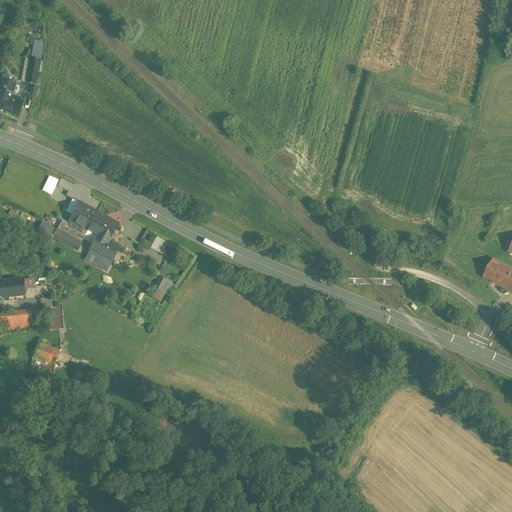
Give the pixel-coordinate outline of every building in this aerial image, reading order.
[(47,34),(48,16),(48,11),(39,11),(38,16),(27,14),(25,21),(33,23),(31,33),(47,34)] [(40,61),(31,59),(26,83),(36,85),(40,61)] [(16,85),(1,80),(0,84),(0,109),(19,115),(24,98),(25,92),(14,88),(16,85)] [(98,213),(80,203),(70,221),(84,229),(81,233),(85,235),(88,231),(98,213)] [(118,225),(98,213),(88,231),(85,235),(81,243),(88,231),(98,237),(90,252),(106,260),(107,258),(113,261),(120,248),(109,242),(118,225)] [(69,224),(62,221),(57,230),(63,234),(64,234),(68,226),(69,224)] [(56,231),(42,224),(36,235),(50,242),(56,231)] [(81,233),(68,226),(64,234),(81,243),(85,235),(81,233)] [(64,234),(63,234),(60,239),(78,249),(81,243),(64,234)] [(157,238),(151,249),(168,257),(174,246),(157,238)] [(511,270),(494,261),(485,277),(511,292),(511,270)] [(7,281),(1,282),(0,274),(0,299),(24,296),(22,280),(7,282),(7,281)] [(170,284),(163,280),(157,290),(165,294),(170,284)] [(57,308),(44,310),(46,330),(59,329),(57,308)] [(30,311),(0,314),(0,342),(33,339),(30,311)] [(82,361),(39,344),(34,356),(77,374),(82,361)]
